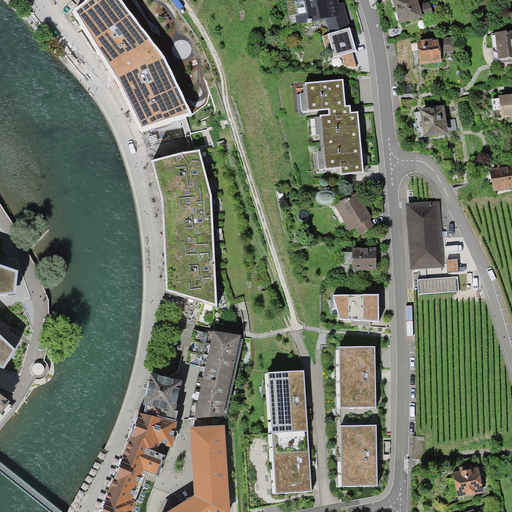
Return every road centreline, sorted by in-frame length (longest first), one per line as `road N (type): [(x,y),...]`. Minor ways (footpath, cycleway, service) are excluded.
road 1 (residential): [(40,0),(117,107),(149,218),(152,316),(144,362),(131,416),(89,511)]
road 2 (secondary): [(324,511),(328,429),(318,364),(220,45),(194,0)]
road 3 (track): [(183,0),(223,76),(294,328)]
road 4 (residential): [(400,506),(402,337),(390,160)]
road 5 (residential): [(390,160),(424,162),(438,177),(481,266),(511,362)]
road 6 (residential): [(390,160),(365,0)]
